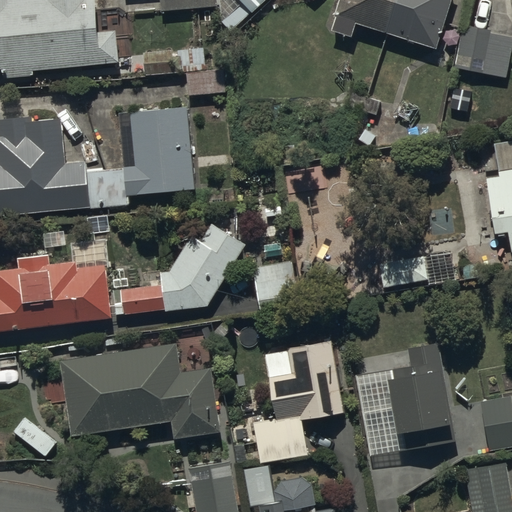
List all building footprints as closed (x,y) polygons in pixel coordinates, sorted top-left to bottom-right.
[(88,5),(88,0),(23,0),(0,1),(0,77),(6,77),(6,83),(37,80),(36,77),(120,70),(118,37),(101,38),(99,4),(88,5)] [(160,0),(161,14),(218,11),(216,0),(160,0)] [(220,0),(222,25),(232,35),(253,15),(255,17),(271,0),(220,0)] [(462,0),(343,0),(332,37),(353,44),(357,29),(439,55),(449,25),(454,26),(462,0)] [(507,82),(511,56),(511,41),(463,31),(454,71),(507,82)] [(174,61),(173,54),(145,56),(146,79),(207,73),(205,51),(179,53),(180,60),(174,61)] [(224,74),(187,78),(190,99),(227,95),(224,74)] [(0,168),(0,221),(131,210),(132,217),(149,216),(147,199),(195,195),(188,110),(132,115),(137,172),(89,176),(89,169),(66,170),(63,126),(30,128),(30,122),(0,124),(0,158),(1,168),(0,168)] [(511,146),(496,150),(501,178),(487,181),(497,241),(511,238),(511,146)] [(210,311),(246,251),(213,230),(204,245),(196,239),(171,278),(163,279),(164,289),(116,295),(119,320),(210,311)] [(0,339),(113,325),(106,272),(78,276),(77,267),(51,271),(50,261),(19,264),(20,274),(0,276),(0,290),(1,300),(0,299),(0,339)] [(427,261),(382,268),(385,291),(430,284),(427,261)] [(309,461),(305,426),(347,421),(337,344),(266,353),(276,423),(258,426),(263,467),(309,461)] [(212,373),(183,378),(178,349),(63,369),(76,445),(175,428),(178,446),(223,438),(212,373)] [(458,447),(441,351),(411,357),(410,350),(355,359),(373,462),(458,447)] [(511,402),(483,407),(491,453),(511,450),(511,402)] [(511,511),(511,496),(506,465),(466,472),(473,511),(511,511)] [(190,473),(197,511),(238,511),(231,466),(190,473)] [(335,511),(336,511),(329,511),(316,511),(314,490),(302,483),(283,485),(278,496),(279,507),(261,509),(261,511),(335,511)]
